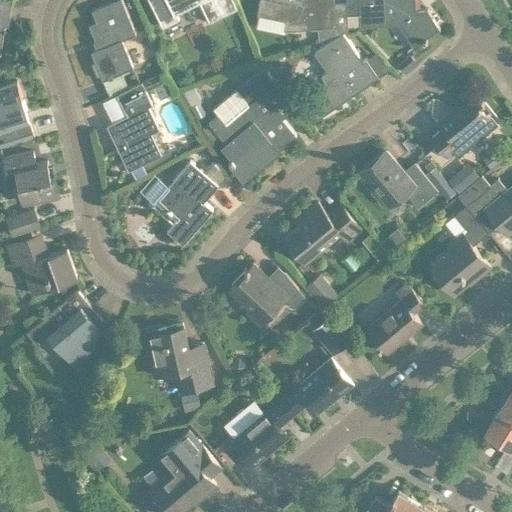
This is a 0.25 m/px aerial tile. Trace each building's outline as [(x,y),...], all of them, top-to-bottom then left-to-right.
[(100,77),(130,65),(119,37),(133,31),(120,0),(105,0),(88,7),(93,18),(86,21),(95,45),(88,48),(100,77)] [(197,0),(206,18),(234,5),(231,0),(147,0),(160,24),(176,15),(173,8),(189,0),(197,0)] [(256,0),(254,12),(281,17),(282,28),(331,24),(332,31),(345,27),(344,22),(343,0),(331,1),(330,0),(256,0)] [(342,0),(343,0),(344,22),(357,21),(357,23),(401,21),(413,41),(437,26),(424,6),(413,6),(412,0),(342,0)] [(323,78),(300,93),(315,115),(356,87),(353,83),(359,79),(362,83),(376,73),(363,55),(360,57),(341,29),(312,49),(325,68),(318,72),(323,78)] [(216,110),(206,119),(216,131),(224,141),(221,144),(229,154),(226,157),(232,165),(234,163),(241,172),(249,166),(250,168),(261,159),(259,157),(273,146),(274,148),(293,132),(279,115),(290,106),(262,63),(234,86),(211,105),(216,110)] [(0,142),(31,132),(14,78),(0,81),(0,142)] [(114,91),(94,100),(101,115),(107,112),(121,105),(124,112),(126,115),(120,118),(118,115),(110,119),(104,121),(115,144),(118,143),(128,164),(125,166),(125,167),(158,151),(148,130),(155,126),(156,126),(146,103),(149,101),(139,79),(114,91)] [(440,125),(428,135),(444,155),(451,149),(456,154),(496,121),(489,113),(488,114),(478,102),(481,99),(469,84),(452,99),(454,102),(434,118),(440,125)] [(491,162),(502,152),(495,144),(484,155),(491,162)] [(13,174),(19,198),(19,200),(56,191),(52,175),(48,176),(44,158),(33,160),(30,148),(0,154),(0,160),(4,176),(13,174)] [(384,148),(359,169),(385,200),(401,187),(415,204),(435,187),(412,159),(401,168),(384,148)] [(155,175),(142,190),(152,198),(149,201),(151,202),(154,198),(174,215),(170,219),(164,227),(180,241),(210,206),(201,198),(215,181),(203,171),(188,157),(165,183),(155,175)] [(485,229),(496,220),(504,230),(511,223),(511,180),(498,192),(489,181),(463,202),(485,229)] [(341,232),(345,237),(359,225),(338,200),(325,211),(315,199),(293,217),(296,221),(282,233),(303,258),(321,243),(324,246),(341,232)] [(470,242),(485,229),(463,202),(451,212),(463,226),(446,240),(450,245),(429,262),(452,290),(473,272),(474,274),(488,263),(470,242)] [(36,222),(30,205),(2,215),(8,232),(36,222)] [(119,225),(131,239),(143,229),(131,215),(119,225)] [(42,241),(7,253),(11,263),(19,261),(29,291),(74,275),(64,244),(40,252),(37,243),(42,242),(42,241)] [(251,260),(227,285),(247,304),(244,308),(257,320),(281,294),(292,304),(302,294),(282,269),(271,280),(251,260)] [(303,282),(320,302),(332,291),(316,272),(303,282)] [(364,325),(384,349),(419,320),(410,309),(421,300),(404,280),(393,289),(399,296),(364,325)] [(38,316),(24,329),(35,342),(47,332),(77,368),(96,324),(99,316),(93,308),(86,313),(82,308),(88,303),(74,286),(38,316)] [(349,341),(329,316),(313,329),(334,354),(349,341)] [(173,368),(177,388),(210,381),(200,339),(185,343),(180,321),(143,329),(152,372),(173,368)] [(292,374),(274,388),(292,409),(309,395),(316,404),(347,379),(328,356),(298,381),(292,374)] [(511,415),(511,385),(510,384),(496,406),(511,415)] [(292,409),(274,388),(257,403),(262,410),(232,435),(251,458),(282,433),(275,423),(292,409)] [(482,427),(510,445),(511,441),(511,415),(496,406),(482,427)] [(148,485),(136,496),(149,511),(152,511),(163,503),(170,511),(172,511),(190,497),(199,490),(201,492),(213,481),(207,473),(218,464),(198,440),(197,441),(186,427),(162,447),(173,461),(168,465),(170,467),(148,485)] [(478,438),(470,452),(483,460),(491,446),(478,438)] [(414,511),(421,502),(395,486),(385,502),(370,493),(357,511),(414,511)] [(414,511),(436,511),(421,502),(414,511)]
